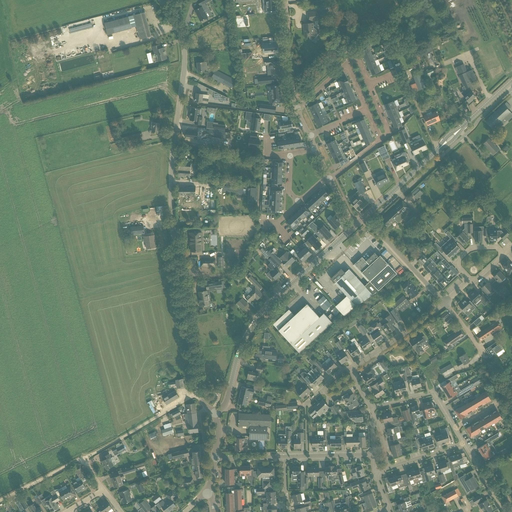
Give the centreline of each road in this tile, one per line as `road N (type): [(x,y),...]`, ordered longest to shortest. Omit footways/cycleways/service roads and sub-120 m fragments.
road 1 (unclassified): [(197,391),(172,225),(186,54),(158,0)]
road 2 (tertiary): [(215,414),(228,401),(247,331),(353,226)]
road 3 (unclassified): [(83,459),(197,391)]
